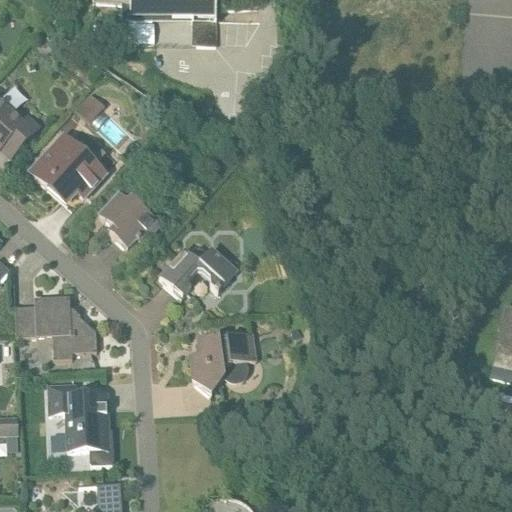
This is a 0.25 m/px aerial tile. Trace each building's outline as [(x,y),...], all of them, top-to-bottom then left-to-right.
[(216,25),(215,0),(93,0),(93,6),(122,6),(122,16),(192,17),(192,26),(216,25)] [(14,114),(28,106),(21,92),(6,100),(14,114)] [(89,96),(85,101),(99,114),(103,110),(89,96)] [(23,127),(0,106),(0,154),(10,163),(39,131),(28,122),(23,127)] [(83,203),(105,179),(64,141),(30,178),(47,193),(52,187),(66,200),(72,193),(83,203)] [(101,166),(97,172),(105,179),(110,174),(101,166)] [(127,208),(118,199),(99,221),(105,226),(105,225),(113,233),(109,238),(127,254),(137,243),(142,248),(159,229),(131,204),(127,208)] [(206,259),(198,251),(190,260),(185,255),(159,283),(181,303),(191,293),(188,290),(189,285),(197,276),(202,276),(210,283),(210,291),(215,295),(214,296),(218,299),(220,296),(219,294),(223,290),(224,290),(236,276),(211,253),(206,259)] [(0,284),(9,274),(0,266),(0,284)] [(96,356),(95,337),(70,313),(69,301),(34,303),(34,311),(14,312),(16,342),(52,340),(53,364),(72,364),(72,357),(96,356)] [(511,313),(503,312),(491,371),(511,375),(511,313)] [(1,337),(12,336),(12,319),(0,320),(1,337)] [(294,346),(304,341),(296,328),(287,333),(294,346)] [(256,365),(252,337),(226,341),(226,342),(219,343),(219,340),(197,343),(199,358),(189,359),(193,386),(211,400),(224,382),(223,371),(231,369),(231,368),(256,365)] [(228,371),(229,387),(251,386),(251,370),(228,371)] [(50,440),(51,457),(90,455),(91,470),(113,469),(112,435),(106,435),(105,399),(75,400),(74,390),(48,391),(49,419),(65,419),(66,439),(50,440)] [(0,423),(0,439),(16,440),(16,424),(0,423)] [(121,511),(120,488),(96,490),(97,511),(121,511)]
